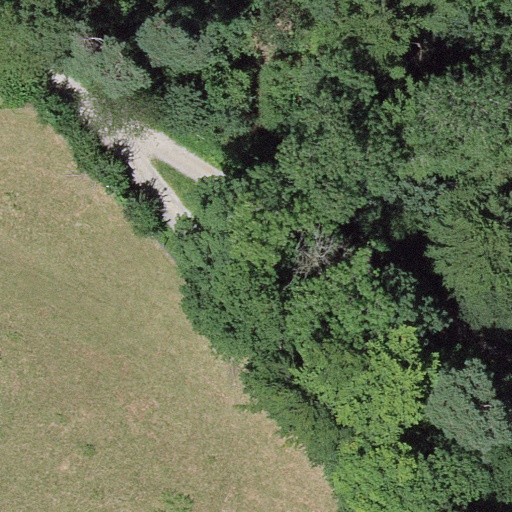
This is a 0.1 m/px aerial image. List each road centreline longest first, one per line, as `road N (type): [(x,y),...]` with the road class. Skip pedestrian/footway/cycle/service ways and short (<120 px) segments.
road 1 (track): [(94,109),(225,278),(450,511)]
road 2 (track): [(94,109),(511,351)]
